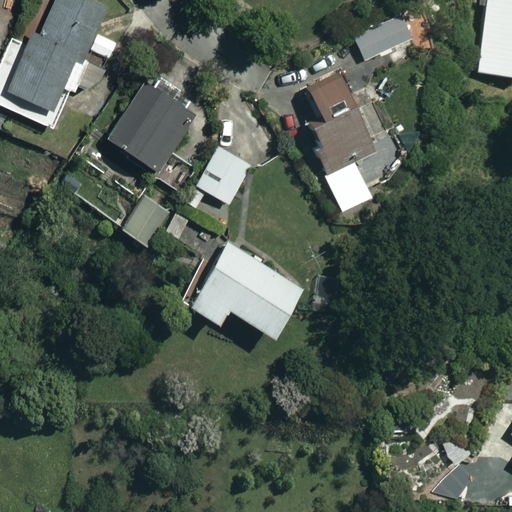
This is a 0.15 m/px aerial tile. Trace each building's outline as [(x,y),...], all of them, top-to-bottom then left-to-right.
[(101,52),(107,37),(94,31),(107,0),(41,0),(25,39),(4,30),(0,38),(0,107),(43,126),(61,84),(69,88),(72,81),(80,85),(90,62),(76,56),(81,43),(101,52)] [(511,0),(480,0),(472,67),(511,71),(511,0)] [(406,35),(394,10),(348,33),(360,58),(406,35)] [(365,149),(331,69),(298,84),(310,112),(298,118),(336,206),(364,194),(348,157),(365,149)] [(182,111),(138,82),(101,137),(145,167),(182,111)] [(55,162),(1,136),(0,138),(0,158),(46,181),(55,162)] [(244,163),(212,144),(190,182),(223,200),(244,163)] [(291,283),(218,236),(198,268),(192,265),(173,295),(206,317),(216,301),(261,330),(291,283)] [(511,409),(506,406),(495,425),(511,434),(511,455),(507,464),(511,466),(511,409)]
